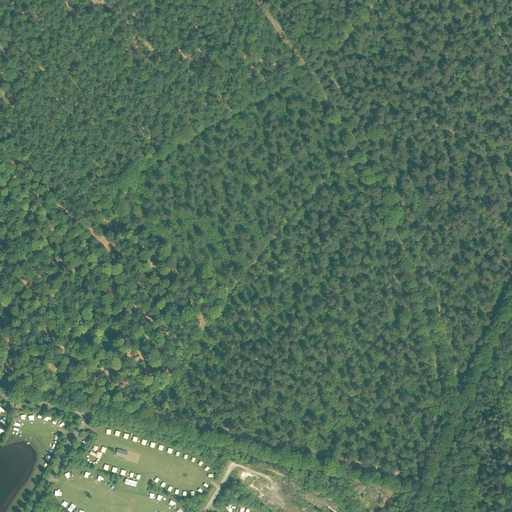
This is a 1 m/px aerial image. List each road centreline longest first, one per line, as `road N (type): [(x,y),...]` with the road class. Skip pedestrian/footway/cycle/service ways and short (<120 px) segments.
road 1 (track): [(452,420),(420,478),(408,481),(0,383)]
road 2 (track): [(381,0),(320,65),(160,153),(0,273)]
road 3 (track): [(452,420),(391,210),(324,89),(257,0)]
road 4 (track): [(511,172),(441,119),(392,120),(356,141),(227,292)]
road 5 (track): [(227,292),(134,413)]
road 6 (track): [(87,208),(0,123)]
road 7 (track): [(452,420),(511,314)]
